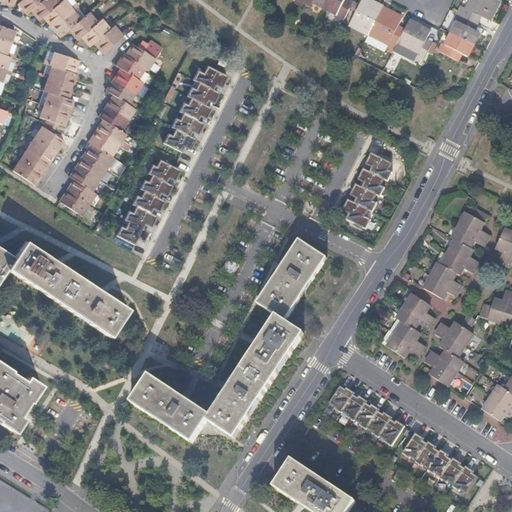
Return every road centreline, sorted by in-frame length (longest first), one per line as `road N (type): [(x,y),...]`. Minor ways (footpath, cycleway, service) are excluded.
road 1 (residential): [(511,26),(382,267)]
road 2 (residential): [(332,347),(511,465)]
road 3 (residential): [(198,167),(382,267)]
road 4 (residential): [(332,347),(228,511)]
road 5 (residential): [(46,196),(82,134),(102,70)]
